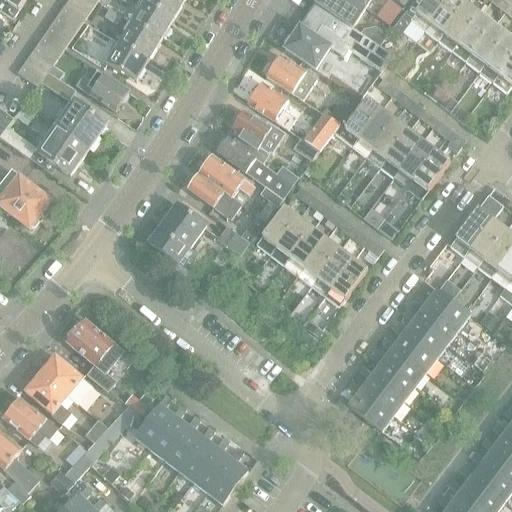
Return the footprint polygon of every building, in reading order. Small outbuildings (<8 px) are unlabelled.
[(7,0),(0,11),(0,12),(14,21),(28,0),(7,0)] [(86,20),(93,10),(78,0),(69,0),(66,6),(86,20)] [(98,0),(78,0),(93,10),(100,0),(98,0)] [(183,0),(146,0),(144,4),(173,21),(186,1),(183,0)] [(318,0),(315,4),(354,30),(366,11),(350,0),(318,0)] [(350,0),(366,11),(372,0),(350,0)] [(401,0),(399,4),(405,8),(411,0),(401,0)] [(427,0),(410,23),(424,34),(449,0),(427,0)] [(449,0),(424,34),(438,44),(467,7),(458,0),(449,0)] [(493,0),(491,3),(505,14),(510,6),(501,0),(493,0)] [(392,3),(379,20),(389,28),(402,11),(392,3)] [(144,4),(132,24),(161,42),(173,21),(144,4)] [(353,31),(354,30),(315,4),(292,40),(288,40),(284,45),(286,49),(284,52),(315,72),(329,51),(343,60),(349,51),(382,74),(393,58),(379,49),(371,43),(353,31)] [(66,6),(59,15),(79,30),(86,20),(66,6)] [(122,19),(101,6),(95,15),(116,28),(122,19)] [(438,44),(452,55),(480,17),(467,7),(438,44)] [(59,15),(52,25),(72,40),(79,30),(59,15)] [(452,55),(465,65),(494,27),(480,17),(452,55)] [(132,24),(119,45),(148,63),(161,42),(132,24)] [(52,25),(45,36),(66,50),(72,40),(52,25)] [(465,65),(479,76),(508,38),(494,27),(465,65)] [(380,32),(371,43),(379,49),(388,38),(380,32)] [(45,36),(38,45),(59,60),(66,50),(45,36)] [(479,76),(492,86),(511,60),(511,41),(508,38),(479,76)] [(86,43),(80,40),(74,49),(84,55),(87,50),(86,43)] [(38,45),(31,55),(52,70),(54,68),(59,60),(38,45)] [(135,84),(148,63),(119,45),(106,66),(135,84)] [(31,55),(24,65),(45,80),(49,75),(52,70),(31,55)] [(317,84),(306,77),(279,58),(273,67),(270,67),(265,73),(267,76),(266,78),(303,104),(317,84)] [(511,90),(511,60),(492,86),(507,97),(511,90)] [(394,74),(404,81),(413,70),(403,63),(394,74)] [(38,90),(41,86),(45,80),(24,65),(17,76),(38,90)] [(52,70),(49,75),(60,83),(65,75),(54,68),(52,70)] [(126,105),(130,99),(128,96),(129,94),(97,73),(90,83),(83,79),(76,89),(115,115),(121,106),(126,105)] [(49,75),(45,80),(41,86),(68,105),(76,93),(60,83),(49,75)] [(378,90),(391,100),(397,91),(384,82),(378,90)] [(280,128),(289,134),(297,121),(283,112),(289,103),(262,86),(260,88),(257,88),(253,95),(254,98),(248,107),(280,128)] [(444,94),(434,87),(426,97),(436,105),(443,96),(444,94)] [(391,100),(405,110),(411,102),(397,91),(391,100)] [(458,105),(447,97),(439,107),(450,115),(457,106),(458,105)] [(338,140),(352,151),(381,113),(367,102),(338,140)] [(405,110),(418,121),(424,112),(411,102),(405,110)] [(74,103),(56,129),(89,152),(107,126),(74,103)] [(340,126),(349,112),(339,105),(329,119),(340,126)] [(418,121),(432,131),(438,123),(424,112),(418,121)] [(13,121),(3,113),(0,117),(0,138),(7,129),(13,121)] [(352,151),(366,162),(395,123),(381,113),(352,151)] [(236,139),(233,145),(262,166),(270,156),(273,158),(287,137),(268,125),(266,128),(244,114),(243,116),(239,116),(236,122),(237,125),(232,133),(235,135),(234,137),(236,139)] [(324,117),(305,144),(320,154),(320,155),(339,128),(324,117)] [(366,162),(380,172),(408,134),(395,123),(366,162)] [(432,131),(446,141),(452,133),(438,123),(432,131)] [(36,150),(7,129),(0,138),(0,139),(29,160),(36,150)] [(71,179),(89,152),(56,129),(37,155),(71,179)] [(466,144),(452,133),(446,141),(460,152),(466,144)] [(380,172),(393,182),(422,144),(408,134),(380,172)] [(262,166),(233,145),(227,140),(216,155),(265,190),(260,197),(277,209),(293,188),(262,166)] [(301,141),(293,152),(312,164),(320,154),(305,144),(301,141)] [(393,182),(408,193),(436,154),(422,144),(393,182)] [(450,165),(436,154),(408,193),(421,203),(450,165)] [(213,159),(200,177),(232,201),(238,192),(249,199),(255,191),(213,159)] [(283,169),(277,176),(293,188),(299,181),(283,169)] [(313,173),(309,169),(304,176),(308,179),(313,173)] [(37,221),(51,204),(12,173),(0,187),(0,208),(1,209),(1,212),(7,217),(11,217),(29,231),(31,229),(34,229),(39,223),(37,221)] [(241,208),(232,201),(200,177),(189,192),(230,222),(241,208)] [(295,199),(308,209),(314,200),(301,190),(295,199)] [(494,191),(449,250),(463,261),(492,222),(493,223),(503,209),(502,208),(493,201),(498,194),(494,191)] [(498,194),(493,201),(502,208),(508,201),(498,194)] [(308,209),(322,219),(329,211),(314,200),(308,209)] [(178,267),(206,229),(177,208),(149,246),(178,267)] [(256,249),(270,259),(299,221),(284,211),(256,249)] [(322,219),(336,230),(343,221),(329,211),(322,219)] [(257,219),(241,241),(249,247),(266,225),(257,219)] [(270,259),(284,270),(313,232),(299,221),(270,259)] [(336,230),(350,240),(357,232),(343,221),(336,230)] [(492,222),(463,261),(477,271),(506,233),(493,223),(492,222)] [(385,223),(378,232),(391,242),(398,233),(385,223)] [(239,259),(249,247),(241,241),(227,230),(217,243),(239,259)] [(284,270),(298,280),(327,242),(313,232),(284,270)] [(350,240),(363,250),(370,242),(357,232),(350,240)] [(511,237),(506,233),(477,271),(491,282),(511,253),(511,237)] [(298,280),(312,291),(341,253),(327,242),(298,280)] [(384,252),(370,242),(363,250),(378,261),(384,252)] [(312,291),(325,301),(354,263),(341,253),(312,291)] [(511,253),(491,282),(504,292),(511,281),(511,253)] [(368,273),(354,263),(325,301),(339,311),(368,273)] [(511,281),(504,292),(499,298),(511,307),(511,281)] [(413,304),(423,311),(424,309),(458,334),(469,319),(436,294),(428,305),(418,298),(413,304)] [(403,318),(412,325),(413,323),(447,348),(458,334),(424,309),(423,311),(417,319),(407,312),(403,318)] [(488,315),(480,326),(493,336),(501,325),(488,315)] [(392,332),(401,339),(402,338),(436,363),(447,348),(413,323),(412,325),(406,333),(396,326),(392,332)] [(104,378),(124,354),(114,347),(85,324),(77,333),(72,333),(67,339),(69,343),(67,345),(95,368),(86,379),(108,395),(115,386),(104,378)] [(308,332),(318,339),(323,333),(312,326),(308,332)] [(381,347),(390,354),(391,352),(426,378),(436,363),(402,338),(401,339),(395,348),(385,340),(381,347)] [(370,361),(379,368),(380,366),(415,392),(426,378),(391,352),(390,354),(384,362),(374,355),(370,361)] [(55,359),(40,377),(68,400),(78,409),(93,391),(55,359)] [(359,375),(368,382),(369,381),(404,407),(415,392),(380,366),(379,368),(373,376),(363,369),(359,375)] [(483,377),(473,370),(466,378),(476,386),(483,377)] [(61,409),(68,400),(40,377),(25,395),(51,417),(50,418),(62,428),(71,417),(61,409)] [(348,390),(358,397),(359,395),(393,421),(404,407),(369,381),(368,382),(362,390),(353,383),(348,390)] [(145,394),(139,402),(148,408),(154,401),(145,394)] [(382,436),(393,421),(359,395),(358,397),(351,405),(342,398),(337,404),(348,412),(349,411),(382,436)] [(132,398),(125,406),(128,409),(139,417),(141,418),(148,408),(139,402),(132,397),(132,398)] [(135,442),(150,453),(176,419),(174,418),(165,412),(172,402),(165,397),(157,408),(159,409),(149,423),(141,418),(139,417),(129,427),(140,435),(135,442)] [(49,443),(58,432),(46,422),(45,423),(19,402),(17,405),(12,405),(8,410),(8,414),(2,421),(37,450),(46,440),(49,443)] [(128,409),(108,431),(118,439),(129,427),(139,417),(128,409)] [(181,409),(174,418),(176,419),(150,453),(165,464),(190,430),(188,429),(179,422),(186,413),(181,409)] [(503,417),(511,423),(511,414),(508,411),(503,417)] [(357,434),(364,425),(350,415),(344,424),(357,434)] [(195,420),(188,429),(190,430),(165,464),(179,475),(205,441),(202,440),(194,433),(201,424),(195,420)] [(491,432),(501,439),(503,437),(511,443),(511,425),(506,433),(496,425),(491,432)] [(209,430),(202,440),(205,441),(179,475),(194,486),(219,452),(217,450),(208,444),(215,435),(209,430)] [(94,445),(88,452),(99,460),(118,439),(108,431),(94,445)] [(39,484),(24,471),(13,463),(23,451),(0,432),(0,468),(31,494),(39,484)] [(481,447),(490,454),(492,452),(511,466),(511,443),(503,437),(501,439),(495,448),(486,440),(481,447)] [(223,441),(217,450),(219,452),(194,486),(208,496),(233,463),(231,461),(222,455),(229,445),(223,441)] [(72,469),(64,477),(72,484),(74,486),(89,470),(91,468),(99,460),(88,452),(86,454),(72,469)] [(238,452),(231,461),(233,463),(208,496),(223,508),(248,474),(237,466),(244,457),(238,452)] [(470,460),(480,468),(481,466),(511,489),(511,466),(492,452),(490,454),(484,462),(474,455),(470,460)] [(459,475),(469,483),(470,481),(504,506),(511,495),(511,489),(481,466),(480,468),(473,477),(464,469),(459,475)] [(111,469),(103,479),(112,487),(120,478),(111,469)] [(64,477),(54,489),(61,496),(72,484),(64,477)] [(448,490),(458,497),(459,495),(481,511),(499,511),(504,506),(470,481),(469,483),(462,491),(453,483),(448,490)] [(15,484),(7,493),(22,507),(30,499),(15,484)] [(67,511),(93,511),(92,510),(85,503),(93,494),(87,488),(77,498),(79,500),(67,511)] [(135,495),(126,489),(120,496),(129,503),(135,495)] [(0,502),(10,511),(17,511),(22,507),(7,493),(5,491),(0,495),(0,502)] [(437,503),(447,511),(448,509),(451,511),(481,511),(459,495),(458,497),(452,505),(442,498),(437,503)] [(148,511),(153,505),(144,498),(138,505),(147,511),(148,511)] [(101,502),(92,510),(93,511),(102,511),(107,507),(101,502)]
